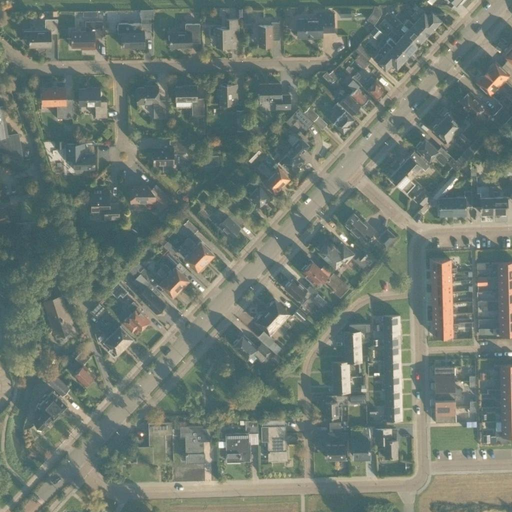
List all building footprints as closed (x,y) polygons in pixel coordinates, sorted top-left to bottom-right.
[(374,6),(373,12),(379,16),(381,12),(378,6),(374,6)] [(340,7),(340,17),(350,17),(350,7),(340,7)] [(419,7),(415,11),(433,28),(445,15),(444,13),(433,13),(432,12),(427,16),(423,13),(424,12),(419,7)] [(425,36),(433,28),(415,11),(410,16),(415,21),(413,24),(412,25),(425,36)] [(403,24),(407,20),(398,12),(394,17),(401,23),(402,23),(403,24)] [(317,14),(317,18),(297,19),(297,37),(322,36),(322,32),(334,31),(333,13),(317,14)] [(50,33),(57,33),(57,19),(45,19),(45,31),(30,31),(24,31),(24,38),(30,38),(30,47),(51,46),(50,33)] [(232,40),(239,40),(238,19),(225,19),(225,28),(213,28),(214,35),(216,35),(216,46),(232,46),(232,40)] [(405,32),(403,34),(416,46),(425,36),(412,25),(413,24),(407,19),(407,20),(403,24),(404,25),(401,28),(405,32)] [(94,37),(102,37),(102,21),(85,21),(85,31),(71,31),(72,47),(84,47),(84,49),(94,49),(94,37)] [(144,48),(144,38),(151,38),(151,23),(141,23),(141,22),(117,22),(118,32),(122,32),(122,47),(130,47),(130,49),(131,49),(131,48),(136,48),(136,49),(137,49),(137,48),(144,48)] [(272,40),(279,40),(279,22),(271,23),(271,25),(258,25),(258,46),(272,45),(272,40)] [(185,23),(185,32),(170,32),(170,47),(191,47),(191,41),(199,40),(199,23),(185,23)] [(379,30),(375,26),(369,33),(373,36),(379,30)] [(409,54),(416,46),(403,34),(400,38),(395,33),(391,37),(390,38),(395,43),(396,42),(409,54)] [(387,52),(388,51),(401,62),(409,54),(396,42),(395,43),(390,38),(391,37),(390,38),(389,38),(386,40),(386,42),(382,47),(387,52)] [(371,56),(359,44),(353,50),(365,61),(371,56)] [(387,52),(382,47),(376,53),(377,54),(373,58),(385,69),(389,64),(391,66),(393,64),(396,67),(401,62),(388,51),(387,52)] [(353,60),(363,69),(367,64),(353,50),(350,53),(355,57),(353,60)] [(511,77),(511,69),(505,63),(501,68),(495,63),(494,64),(492,64),(490,67),(490,68),(486,72),(507,91),(511,86),(506,82),(505,83),(502,81),(509,75),(511,77)] [(351,67),(347,71),(353,77),(357,72),(351,67)] [(332,70),(328,74),(336,81),(340,78),(332,70)] [(371,76),(366,81),(357,72),(353,77),(376,99),(385,89),(375,80),(371,76)] [(479,81),(477,82),(490,94),(495,89),(503,96),(498,101),(502,105),(507,109),(507,108),(511,103),(511,95),(507,91),(486,72),(483,76),(481,76),(479,79),(479,81)] [(349,94),(361,105),(369,97),(357,86),(359,85),(348,75),(344,80),(354,89),(349,94)] [(257,84),(258,100),(274,100),(274,109),(288,109),(288,95),(279,95),(279,83),(257,84)] [(233,97),(237,97),(236,86),(232,86),(232,84),(219,84),(219,89),(217,89),(217,96),(220,96),(220,103),(233,103),(233,97)] [(158,100),(158,85),(150,85),(150,87),(137,87),(137,104),(154,103),(154,117),(166,117),(165,100),(158,100)] [(192,101),(192,115),(204,114),(203,98),(196,99),(196,85),(189,85),(189,86),(175,86),(176,101),(192,101)] [(95,105),(95,118),(107,118),(107,102),(100,102),(100,87),(92,87),(92,88),(79,89),(79,106),(95,105)] [(43,88),(43,105),(57,105),(57,118),(73,118),(73,99),(65,99),(65,88),(43,88)] [(352,115),(353,114),(360,107),(342,90),(338,94),(343,99),(340,103),(348,111),(352,115)] [(473,117),(472,118),(480,126),(492,114),(475,98),(474,98),(469,93),(463,100),(461,98),(456,103),(464,110),(465,109),(473,117)] [(348,111),(340,103),(338,101),(332,108),(340,116),(336,120),(338,121),(334,125),(343,134),(350,126),(349,125),(354,120),(346,112),(348,111)] [(507,109),(502,105),(493,115),(502,124),(511,113),(511,112),(507,108),(507,109)] [(0,151),(11,155),(10,151),(8,140),(18,138),(18,134),(7,136),(2,106),(0,106),(0,148),(1,152),(0,151)] [(309,107),(304,112),(314,121),(319,116),(309,107)] [(299,109),(292,116),(296,120),(306,130),(313,123),(299,109)] [(459,131),(458,129),(463,124),(450,111),(448,113),(447,113),(444,116),(444,117),(441,121),(463,142),(467,138),(461,133),(460,134),(458,132),(459,131)] [(435,125),(433,128),(433,129),(431,131),(445,143),(450,138),(451,139),(453,138),(455,140),(454,141),(459,146),(463,142),(441,121),(437,125),(435,125)] [(236,130),(237,130),(237,136),(244,136),(244,122),(236,122),(236,130)] [(292,146),(293,147),(279,161),(293,174),(300,167),(298,166),(305,159),(300,155),(309,145),(302,138),(300,140),(299,139),(292,146)] [(425,139),(421,143),(420,142),(416,146),(417,147),(416,148),(422,154),(421,156),(427,162),(433,156),(442,165),(447,160),(447,159),(437,150),(425,139)] [(153,164),(163,164),(163,171),(173,171),(173,164),(173,154),(186,153),(185,140),(169,140),(170,148),(153,148),(153,164)] [(475,140),(469,147),(474,152),(481,145),(475,140)] [(74,171),(76,172),(81,172),(83,170),(83,169),(94,168),(94,153),(84,154),(84,143),(66,144),(66,159),(74,159),(74,169),(74,171)] [(468,147),(462,154),(467,159),(474,152),(468,147)] [(256,148),(251,153),(255,158),(260,152),(256,148)] [(20,149),(10,151),(11,155),(22,158),(20,149)] [(251,162),(255,158),(251,153),(246,158),(251,162)] [(208,155),(208,165),(219,165),(218,155),(208,155)] [(401,165),(399,166),(411,177),(420,167),(424,171),(429,166),(420,157),(416,161),(410,155),(405,160),(404,159),(400,163),(401,165)] [(453,158),(448,163),(457,170),(461,166),(453,158)] [(262,161),(260,164),(282,186),(289,178),(278,167),(278,165),(275,162),(272,166),(275,169),(273,171),(262,161)] [(260,164),(257,166),(268,177),(263,181),(275,193),(282,186),(260,164)] [(399,166),(390,177),(391,178),(390,180),(395,184),(396,183),(406,193),(414,184),(409,179),(411,177),(399,166)] [(476,168),(470,168),(471,190),(471,206),(480,206),(480,214),(494,213),(493,192),(493,186),(487,186),(488,197),(480,197),(480,193),(477,193),(477,177),(476,177),(476,168)] [(444,185),(448,188),(446,191),(446,197),(439,197),(439,214),(452,214),(452,191),(452,186),(457,180),(455,177),(453,176),(452,175),(451,175),(447,180),(448,181),(444,185)] [(266,202),(272,195),(260,183),(256,187),(251,181),(246,186),(251,191),(249,193),(248,192),(246,194),(257,205),(263,199),(266,202)] [(154,202),(161,209),(170,200),(156,185),(151,189),(147,186),(134,186),(134,190),(131,192),(131,202),(154,202)] [(424,188),(416,197),(423,204),(432,195),(424,188)] [(471,190),(464,191),(464,196),(455,196),(455,191),(452,191),(452,214),(465,214),(465,207),(471,206),(471,190)] [(104,211),(104,218),(119,218),(118,203),(109,203),(109,191),(91,191),(91,211),(104,211)] [(493,192),(494,213),(507,213),(506,196),(497,196),(497,192),(493,192)] [(215,212),(213,213),(222,222),(218,225),(223,230),(225,229),(232,236),(240,228),(228,216),(232,212),(223,203),(215,212)] [(423,212),(429,206),(426,203),(420,209),(423,212)] [(171,205),(159,216),(164,222),(176,211),(171,205)] [(0,223),(9,221),(6,207),(0,208),(0,223)] [(204,220),(208,215),(201,208),(197,213),(204,220)] [(359,236),(366,242),(371,236),(370,235),(375,230),(366,222),(364,224),(353,214),(351,216),(349,218),(343,224),(345,226),(348,227),(351,229),(349,232),(356,238),(359,236)] [(184,224),(194,234),(197,230),(188,220),(184,224)] [(376,239),(385,248),(395,237),(386,228),(376,239)] [(188,237),(184,241),(205,262),(209,258),(210,258),(212,256),(212,255),(214,254),(201,241),(196,245),(188,237)] [(168,241),(163,246),(169,251),(173,255),(177,250),(168,241)] [(201,266),(205,262),(184,241),(184,242),(185,242),(181,246),(188,253),(184,258),(197,270),(198,269),(200,269),(202,267),(201,266)] [(344,263),(351,254),(340,244),(336,248),(331,243),(330,244),(327,241),(318,251),(321,254),(322,253),(335,265),(340,259),(344,263)] [(368,265),(373,260),(368,256),(369,255),(364,250),(359,255),(355,260),(362,267),(366,263),(368,265)] [(44,263),(47,270),(59,266),(57,259),(44,263)] [(319,278),(339,297),(348,287),(333,273),(329,278),(314,264),(315,264),(310,259),(299,271),(303,275),(304,274),(314,284),(319,278)] [(450,259),(431,259),(431,272),(450,271),(450,272),(456,272),(456,267),(450,267),(450,259)] [(174,265),(176,266),(183,273),(187,269),(178,261),(174,265)] [(498,268),(498,277),(511,276),(511,262),(491,263),(491,268),(498,268)] [(164,264),(161,268),(180,287),(184,284),(185,284),(187,282),(187,281),(189,279),(183,273),(176,266),(171,271),(169,269),(170,269),(165,264),(164,264)] [(148,279),(151,275),(140,265),(136,269),(137,270),(140,272),(140,271),(148,279)] [(133,266),(128,270),(133,274),(137,270),(136,269),(133,266)] [(180,287),(161,268),(157,272),(162,277),(164,275),(165,276),(159,283),(172,296),(173,295),(174,295),(177,292),(176,291),(180,287)] [(57,284),(58,285),(64,283),(60,270),(53,272),(57,284)] [(450,271),(431,272),(432,281),(451,281),(450,272),(450,271)] [(163,306),(165,304),(157,296),(160,293),(140,273),(132,281),(142,291),(137,295),(156,313),(158,311),(160,311),(163,308),(163,306)] [(499,292),(511,291),(511,276),(498,277),(498,287),(492,287),(492,292),(499,292)] [(315,301),(316,301),(322,306),(326,302),(320,296),(310,286),(306,290),(293,278),(289,283),(288,282),(285,285),(285,287),(284,288),(302,304),(302,303),(303,304),(307,300),(313,299),(315,301)] [(451,281),(432,281),(432,292),(451,292),(451,281)] [(126,301),(132,295),(124,288),(118,295),(126,301)] [(511,291),(499,292),(499,301),(492,301),(492,306),(511,305),(511,291)] [(451,292),(432,292),(432,303),(451,303),(451,292)] [(67,313),(62,297),(44,302),(54,333),(62,330),(63,335),(75,331),(69,312),(67,313)] [(270,305),(265,310),(286,329),(290,325),(283,319),(288,313),(275,300),(273,301),(272,302),(270,304),(270,305)] [(101,314),(107,308),(100,301),(94,307),(101,314)] [(127,308),(132,313),(122,323),(131,332),(137,327),(140,330),(149,321),(132,303),(127,308)] [(451,303),(432,303),(433,314),(452,313),(451,303)] [(511,319),(511,305),(492,306),(493,310),(499,310),(499,319),(511,319)] [(294,313),(303,321),(307,317),(298,309),(294,313)] [(257,319),(256,320),(265,329),(269,333),(275,328),(282,334),(286,329),(265,310),(261,315),(259,315),(257,317),(257,319)] [(452,313),(433,314),(433,323),(452,323),(452,313)] [(383,316),(383,331),(400,331),(399,316),(383,316)] [(511,319),(499,319),(500,329),(493,329),(493,334),(511,333),(511,319)] [(105,325),(99,320),(95,325),(104,334),(104,333),(108,337),(104,341),(111,347),(107,350),(113,356),(124,346),(118,340),(119,339),(105,325)] [(132,338),(120,325),(116,329),(108,322),(105,325),(119,339),(118,340),(124,346),(127,343),(129,343),(131,341),(131,339),(132,338)] [(452,323),(433,323),(433,336),(445,336),(452,335),(452,328),(458,328),(458,322),(452,323)] [(343,332),(344,348),(361,347),(360,332),(366,332),(365,324),(357,325),(349,325),(349,332),(343,332)] [(400,345),(400,331),(383,331),(383,346),(400,345)] [(237,338),(231,344),(247,358),(251,362),(256,357),(261,361),(270,351),(261,342),(256,347),(242,335),(239,339),(237,338)] [(273,341),(268,346),(276,353),(281,348),(273,341)] [(400,360),(400,345),(383,346),(384,361),(400,360)] [(361,362),(361,347),(344,348),(344,362),(349,362),(349,363),(361,362)] [(90,380),(95,375),(83,363),(90,356),(83,349),(76,357),(78,359),(74,363),(78,367),(73,373),(81,380),(79,381),(85,387),(91,381),(90,380)] [(278,364),(281,360),(275,354),(271,358),(276,363),(276,362),(278,364)] [(384,361),(384,376),(401,375),(400,360),(384,361)] [(332,363),(332,378),(349,377),(349,363),(349,362),(344,362),(332,363)] [(501,381),(511,380),(511,366),(494,367),(494,372),(500,372),(501,381)] [(454,381),(454,367),(434,367),(434,382),(454,381)] [(48,382),(62,396),(69,388),(55,374),(48,382)] [(401,390),(401,375),(384,376),(384,390),(401,390)] [(349,377),(332,378),(333,393),(350,392),(349,377)] [(494,395),(511,395),(511,380),(501,381),(501,391),(494,391),(494,395)] [(434,395),(461,394),(461,388),(454,388),(454,381),(434,382),(434,395)] [(67,404),(52,390),(47,395),(45,394),(42,397),(44,399),(39,404),(38,403),(35,409),(34,414),(34,420),(36,426),(38,431),(40,429),(41,429),(52,418),(53,418),(67,404)] [(401,405),(401,390),(384,390),(385,405),(401,405)] [(461,399),(461,394),(434,395),(435,408),(455,408),(454,399),(461,399)] [(501,400),(501,409),(511,408),(511,395),(494,395),(495,400),(501,400)] [(341,406),(337,406),(337,405),(347,404),(347,396),(336,396),(336,401),(325,402),(326,417),(337,416),(337,415),(341,415),(341,406)] [(401,405),(385,405),(385,420),(402,420),(401,405)] [(435,408),(435,423),(455,422),(455,408),(435,408)] [(511,408),(501,409),(495,409),(495,414),(501,414),(502,423),(511,423),(511,408)] [(247,433),(258,432),(257,420),(245,420),(246,432),(225,433),(225,440),(226,446),(226,461),(250,460),(249,442),(248,442),(247,433)] [(164,434),(170,434),(170,422),(148,422),(149,447),(136,447),(136,462),(157,461),(157,463),(165,463),(164,434)] [(511,437),(511,423),(502,423),(502,433),(495,433),(495,438),(511,437)] [(180,436),(185,436),(186,462),(204,462),(204,453),(202,453),(202,441),(210,440),(210,427),(203,427),(202,425),(180,425),(180,436)] [(261,441),(268,441),(268,460),(287,459),(286,450),(285,450),(285,426),(261,427),(261,441)] [(374,438),(374,431),(374,429),(374,428),(362,428),(363,435),(350,435),(351,441),(353,441),(354,458),(369,458),(368,441),(374,441),(374,438)] [(386,429),(374,429),(374,431),(374,438),(376,438),(376,444),(385,444),(385,449),(378,449),(379,457),(397,456),(396,439),(391,440),(391,428),(386,429)] [(343,439),(347,439),(347,433),(327,433),(328,439),(332,439),(332,444),(326,444),(326,459),(344,458),(344,444),(343,444),(343,439)]
